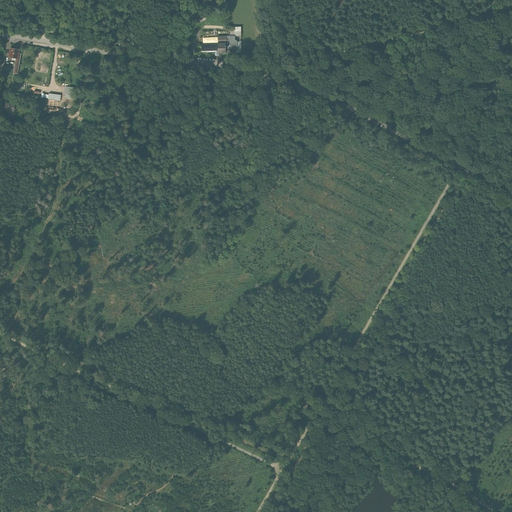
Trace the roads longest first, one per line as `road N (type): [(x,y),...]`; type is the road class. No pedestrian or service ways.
road 1 (unclassified): [(0,33),(262,75),(351,108),(511,198)]
road 2 (unknown): [(277,511),(468,164),(511,104)]
road 3 (track): [(282,469),(458,166),(511,93)]
road 4 (track): [(0,333),(282,469)]
road 5 (track): [(511,9),(262,75)]
road 6 (track): [(324,398),(359,432),(492,511)]
